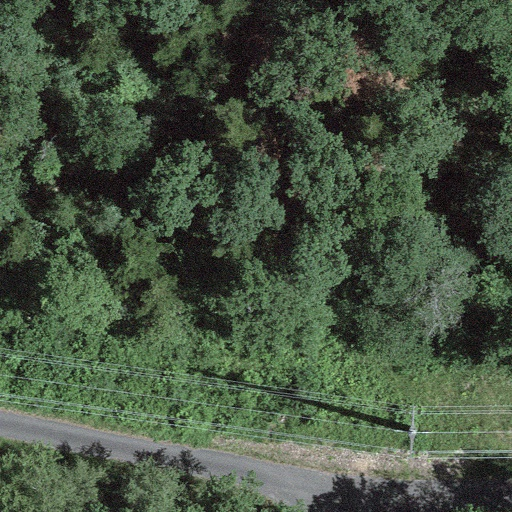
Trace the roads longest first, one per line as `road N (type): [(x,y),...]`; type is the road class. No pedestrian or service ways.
road 1 (track): [(0,421),(372,496)]
road 2 (track): [(372,496),(511,493)]
